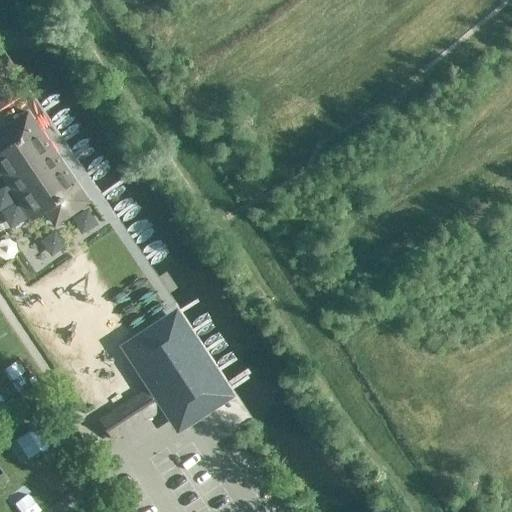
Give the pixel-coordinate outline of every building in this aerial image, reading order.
[(0,108),(22,94),(0,62),(0,108)] [(0,148),(3,152),(0,153),(0,176),(31,222),(44,213),(54,228),(90,204),(28,113),(0,132),(0,148)] [(127,348),(178,426),(225,395),(174,318),(127,348)] [(144,388),(98,419),(114,444),(159,412),(144,388)] [(39,426),(8,446),(23,469),(54,449),(39,426)] [(166,487),(190,481),(187,466),(162,472),(166,487)]
